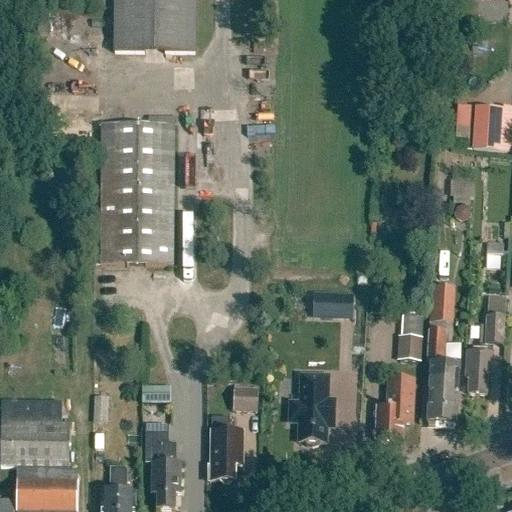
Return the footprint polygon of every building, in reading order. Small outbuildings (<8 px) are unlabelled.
[(115,0),(114,56),(195,57),(195,0),(115,0)] [(502,112),(476,110),(472,153),(499,155),(502,112)] [(102,129),(101,269),(173,269),(174,129),(102,129)] [(450,184),(449,203),(472,204),(473,184),(450,184)] [(431,289),(429,326),(453,328),(455,291),(431,289)] [(349,321),(349,294),(307,295),(308,321),(349,321)] [(467,353),(465,381),(469,381),(468,398),(486,398),(487,376),(492,377),(493,355),(492,355),(493,349),(503,350),(506,301),(488,300),(487,315),(485,348),(480,348),(479,354),(467,353)] [(421,366),(423,317),(402,316),(401,340),(399,340),(397,365),(421,366)] [(65,329),(50,330),(52,366),(66,365),(65,329)] [(456,428),(460,368),(443,367),(445,335),(429,334),(427,367),(430,368),(427,426),(456,428)] [(306,446),(306,449),(312,452),(318,450),(318,447),(326,447),(326,431),(334,431),(335,404),(327,404),(328,380),(301,379),(300,406),(290,406),(289,426),(299,426),(298,446),(306,446)] [(377,410),(375,444),(402,445),(402,426),(412,427),(415,383),(389,381),(387,411),(377,410)] [(171,391),(143,391),(143,408),(171,408),(171,391)] [(234,392),(233,412),(257,413),(258,393),(234,392)] [(107,428),(108,401),(94,400),(93,427),(107,428)] [(62,406),(0,405),(0,450),(0,471),(16,471),(16,504),(0,503),(0,511),(77,511),(78,485),(77,485),(77,473),(68,473),(69,428),(61,428),(62,406)] [(210,470),(209,470),(209,485),(235,485),(235,470),(243,470),(243,435),(229,435),(229,420),(211,420),(210,470)] [(145,466),(152,466),(151,497),(157,497),(156,511),(174,511),(175,498),(180,498),(181,465),(176,465),(176,447),(168,447),(168,429),(146,429),(145,466)] [(127,495),(127,471),(110,471),(110,494),(101,494),(101,511),(134,511),(135,495),(127,495)]
